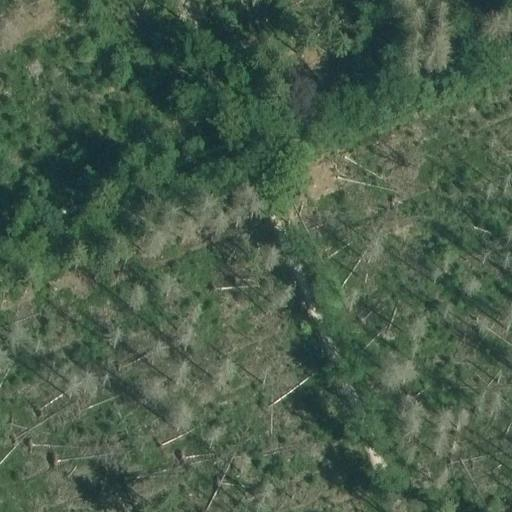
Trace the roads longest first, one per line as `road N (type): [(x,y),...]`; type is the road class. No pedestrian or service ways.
road 1 (track): [(400,511),(254,167)]
road 2 (track): [(254,167),(511,60)]
road 3 (track): [(0,279),(254,167)]
